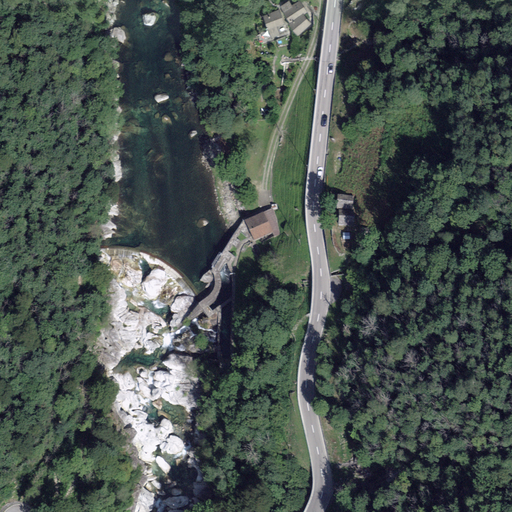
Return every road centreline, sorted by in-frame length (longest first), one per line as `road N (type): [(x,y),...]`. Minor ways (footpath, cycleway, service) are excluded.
road 1 (tertiary): [(313,511),(322,483),(306,375),(320,304),(313,205),(334,0)]
road 2 (track): [(329,0),(270,196)]
